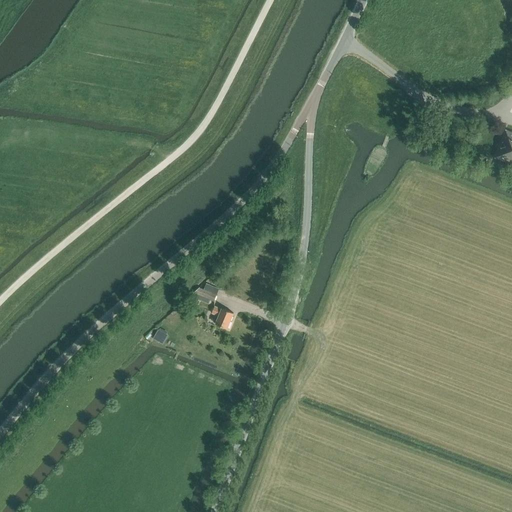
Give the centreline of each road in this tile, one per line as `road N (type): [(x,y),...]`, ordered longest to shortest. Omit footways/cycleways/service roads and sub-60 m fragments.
road 1 (unclassified): [(0,438),(62,360),(265,180),(312,103)]
road 2 (unclassified): [(217,511),(303,272),(312,103)]
road 3 (track): [(0,304),(204,125),(271,0)]
